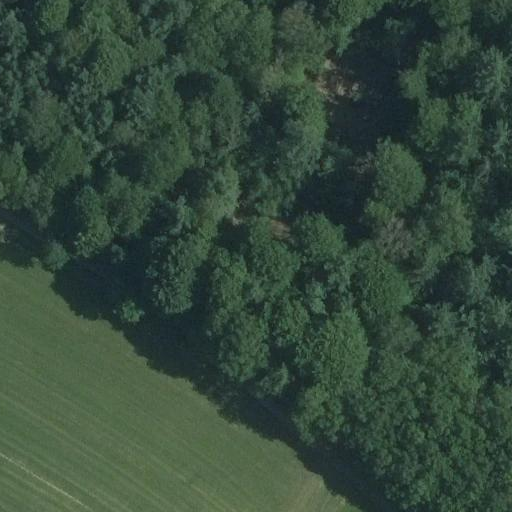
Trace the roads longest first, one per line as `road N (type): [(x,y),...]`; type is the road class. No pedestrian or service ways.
road 1 (track): [(358,412),(335,458),(155,308),(0,218)]
road 2 (track): [(507,0),(425,261),(390,339)]
